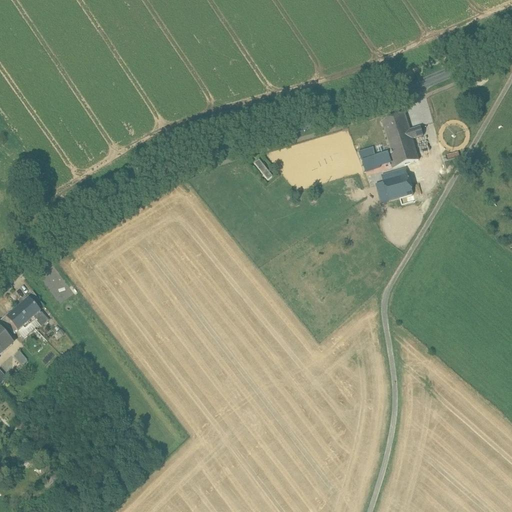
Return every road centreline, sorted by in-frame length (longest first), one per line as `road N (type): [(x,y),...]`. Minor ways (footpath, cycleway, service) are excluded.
road 1 (tertiary): [(0,285),(61,235),(173,168),(511,44)]
road 2 (track): [(367,511),(396,398),(384,307),(390,283),(511,79)]
